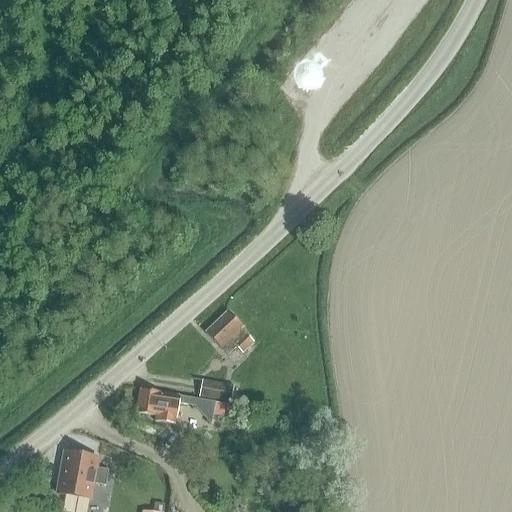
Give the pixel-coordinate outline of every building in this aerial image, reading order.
[(240,354),(252,343),(240,330),(241,328),(227,313),(205,334),(219,349),(220,349),(227,357),(235,348),(240,354)] [(230,404),(234,386),(202,381),(199,398),(230,404)] [(191,406),(192,400),(139,390),(135,413),(155,417),(154,423),(174,426),(178,403),(191,406)] [(246,406),(257,408),(259,396),(248,394),(246,406)] [(108,471),(96,469),(98,459),(63,453),(56,494),(91,500),(93,485),(105,487),(108,471)]
